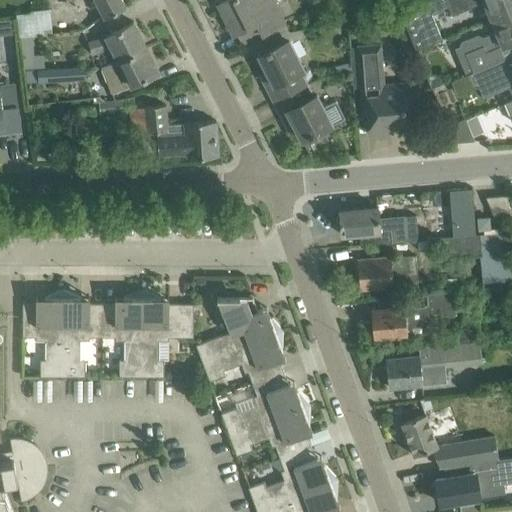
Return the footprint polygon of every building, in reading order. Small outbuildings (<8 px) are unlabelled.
[(96,0),(105,17),(107,16),(125,7),(121,0),(96,0)] [(236,33),(258,22),(264,33),(283,22),(271,0),(254,0),(226,0),(219,4),(234,34),(236,33)] [(427,0),(426,1),(400,12),(416,49),(442,39),(432,15),(453,7),(451,4),(460,0),(427,0)] [(511,0),(460,0),(451,4),(453,7),(455,14),(484,1),(492,20),(511,11),(511,0)] [(19,36),(50,33),(47,7),(16,11),(19,36)] [(496,31),(456,47),(467,75),(482,69),(511,55),(511,11),(492,20),(496,31)] [(106,36),(87,43),(91,54),(112,47),(118,60),(119,60),(146,46),(133,21),(106,35),(106,36)] [(259,75),(274,103),(283,98),(289,95),(307,86),(300,73),(304,71),(291,45),(305,38),(302,31),(285,34),(272,35),(277,45),(258,55),(267,71),(259,75)] [(21,47),(22,58),(34,57),(33,46),(21,47)] [(101,66),(107,80),(111,92),(131,85),(158,71),(146,46),(119,60),(118,60),(101,66)] [(412,85),(383,88),(379,46),(357,48),(363,113),(368,113),(370,134),(392,132),(391,124),(416,122),(414,102),(412,85)] [(509,86),(511,95),(511,55),(482,69),(492,93),(509,86)] [(36,70),(36,83),(64,82),(64,69),(36,70)] [(0,133),(20,131),(17,111),(14,84),(0,86),(0,133)] [(283,98),(274,103),(286,127),(293,124),(302,140),(332,125),(345,118),(336,100),(323,107),(317,96),(313,98),(307,86),(289,95),(283,98)] [(105,112),(126,110),(125,99),(104,101),(105,112)] [(166,123),(164,105),(129,108),(132,135),(157,132),(158,154),(186,152),(186,157),(218,155),(216,120),(166,123)] [(451,123),(452,125),(448,127),(454,142),(459,142),(474,141),(472,137),(465,120),(465,119),(451,123)] [(471,231),(468,192),(453,193),(456,232),(471,231)] [(494,220),(510,218),(507,194),(486,196),(494,220)] [(339,210),(339,217),(341,234),(386,230),(387,242),(406,241),(406,240),(418,239),(415,214),(389,216),(389,221),(379,222),(378,206),(339,210)] [(478,229),(490,228),(489,217),(477,218),(478,229)] [(483,282),(511,280),(501,233),(443,239),(444,257),(481,254),(483,282)] [(374,259),(357,261),(359,287),(393,284),(392,274),(416,272),(415,254),(391,256),(374,258),(374,259)] [(45,340),(45,359),(40,359),(40,376),(62,376),(62,290),(46,297),(44,296),(44,301),(35,300),(35,303),(22,303),(22,316),(22,323),(22,336),(35,336),(35,340),(45,340)] [(79,297),(63,290),(62,290),(62,376),(85,376),(85,359),(79,359),(79,340),(89,340),(89,336),(102,336),(102,303),(89,303),(89,301),(80,301),(80,297),(79,297)] [(114,301),(114,303),(102,303),(102,336),(115,336),(115,340),(124,340),(124,359),(119,359),(119,376),(141,376),(141,290),(125,297),(123,297),(123,301),(114,301)] [(158,297),(142,290),(141,290),(141,376),(164,376),(164,359),(158,359),(158,340),(168,340),(168,337),(193,337),(193,303),(168,303),(168,301),(159,301),(159,297),(158,297)] [(388,310),(371,311),(373,338),(407,335),(406,324),(427,323),(426,317),(455,315),(454,291),(423,293),(403,295),(404,307),(388,308),(388,310)] [(217,298),(223,316),(229,332),(195,344),(201,360),(282,330),(282,329),(270,317),(269,315),(266,317),(263,308),(257,310),(252,297),(216,297),(216,298),(217,298)] [(11,511),(1,482),(17,480),(21,504),(23,503),(26,502),(29,500),(31,499),(34,497),(35,496),(38,493),(40,491),(42,489),(43,487),(44,484),(45,482),(46,479),(47,477),(47,474),(48,471),(48,468),(47,466),(47,463),(46,461),(45,457),(44,455),(43,452),(40,448),(39,447),(37,444),(35,443),(32,440),(29,439),(27,438),(24,436),(22,436),(18,435),(15,434),(11,434),(9,434),(12,450),(0,452),(0,336),(1,335),(2,335),(2,334),(2,332),(2,330),(1,329),(1,328),(0,327),(0,511),(11,511)] [(451,342),(472,340),(471,328),(450,330),(451,342)] [(281,347),(282,330),(201,360),(209,381),(225,375),(223,370),(241,363),(244,372),(247,371),(252,383),(283,371),(279,360),(281,359),(278,351),(282,349),(281,347)] [(388,387),(405,385),(405,387),(422,385),(421,369),(444,367),(482,363),(480,340),(419,346),(419,355),(403,357),(403,359),(386,360),(388,387)] [(256,405),(238,412),(236,407),(220,413),(228,434),(309,404),(309,403),(297,391),(297,389),(293,391),(290,382),(288,383),(283,371),(252,383),(256,395),(253,396),(256,405)] [(308,422),(309,405),(309,404),(228,434),(236,455),(252,449),(250,444),(268,437),(271,446),(275,445),(279,457),(311,446),(306,434),(308,433),(305,425),(309,423),(308,422)] [(413,455),(437,446),(440,454),(441,465),(472,460),(468,428),(446,431),(440,415),(429,419),(427,413),(420,416),(401,422),(413,455)] [(283,479),(265,486),(264,481),(248,487),(255,508),(336,478),(324,465),(324,464),(320,465),(317,457),(315,457),(311,446),(279,457),(283,469),(280,470),(283,479)] [(465,463),(448,466),(450,477),(446,477),(436,479),(436,482),(433,482),(435,497),(439,497),(440,503),(479,496),(478,492),(484,491),(489,486),(504,484),(511,482),(511,456),(498,459),(498,458),(465,463)] [(293,511),(295,511),(335,511),(334,508),(336,507),(333,499),(336,497),(336,496),(337,479),(336,478),(255,508),(256,511),(293,511)]
